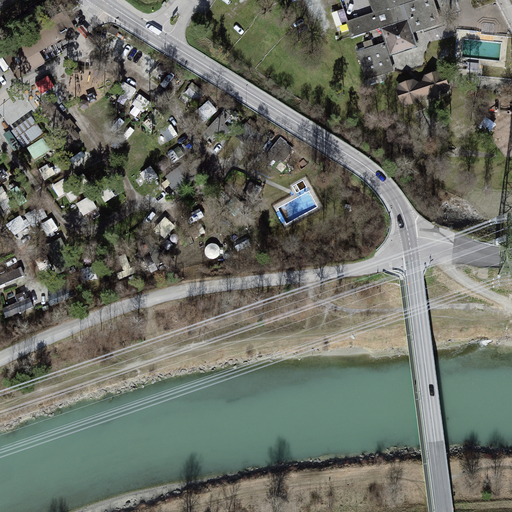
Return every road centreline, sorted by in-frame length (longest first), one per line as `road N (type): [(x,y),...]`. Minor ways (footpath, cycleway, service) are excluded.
road 1 (unclassified): [(170,44),(366,166),(393,194),(410,248)]
road 2 (unclassified): [(410,248),(444,511)]
